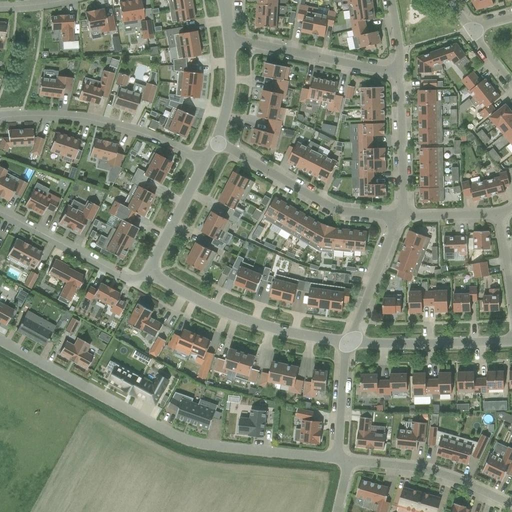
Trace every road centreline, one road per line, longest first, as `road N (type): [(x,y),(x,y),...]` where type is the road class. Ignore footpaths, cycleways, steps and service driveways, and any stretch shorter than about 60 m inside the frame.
road 1 (residential): [(337,458),(191,443),(0,341)]
road 2 (residential): [(153,271),(221,312),(350,342)]
road 3 (residential): [(0,119),(86,119),(203,163)]
road 4 (residential): [(215,141),(327,205),(398,217)]
road 5 (residential): [(228,39),(402,77)]
road 6 (residential): [(153,271),(130,279),(0,211)]
road 7 (residential): [(349,460),(444,474),(511,505)]
road 8 (residential): [(350,342),(511,341)]
road 9 (residential): [(398,217),(402,77)]
road 10 (residential): [(350,342),(398,217)]
